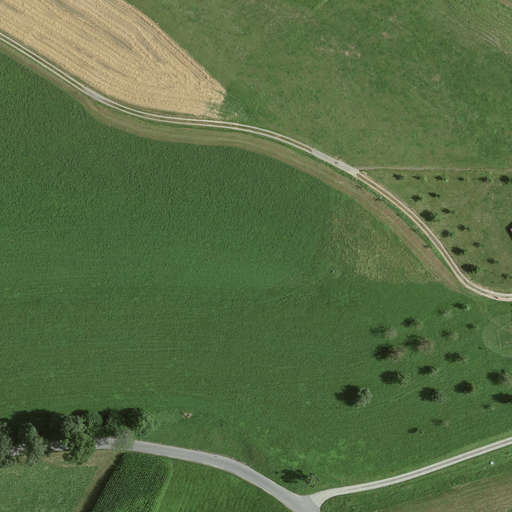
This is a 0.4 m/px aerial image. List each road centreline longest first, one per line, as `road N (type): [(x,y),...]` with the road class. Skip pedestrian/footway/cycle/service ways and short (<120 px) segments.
road 1 (track): [(0,38),(131,113),(294,143),(390,197),(469,284),(511,296)]
road 2 (unclassified): [(0,452),(104,443),(207,457),(243,470),(302,511)]
road 3 (track): [(511,439),(298,507)]
